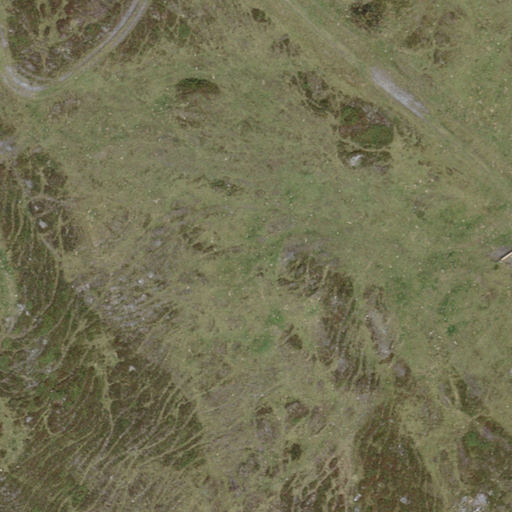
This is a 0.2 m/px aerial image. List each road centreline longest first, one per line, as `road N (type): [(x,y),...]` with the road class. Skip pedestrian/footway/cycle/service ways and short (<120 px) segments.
road 1 (track): [(511,184),(286,0)]
road 2 (track): [(140,0),(119,37),(35,87),(5,76),(0,57)]
